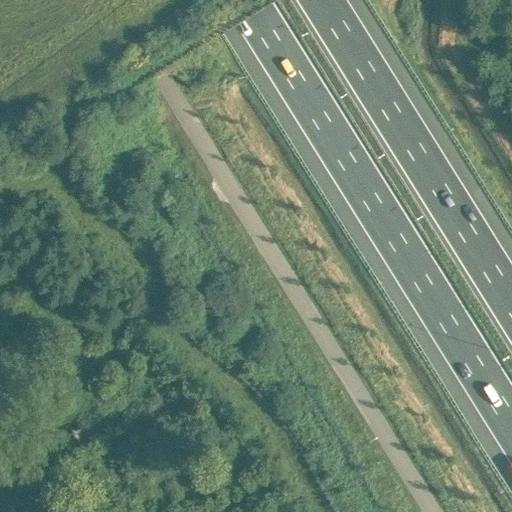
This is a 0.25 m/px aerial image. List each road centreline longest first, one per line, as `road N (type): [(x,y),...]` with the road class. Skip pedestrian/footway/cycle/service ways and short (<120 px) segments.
road 1 (unclassified): [(434,511),(109,0)]
road 2 (motorway): [(244,0),(511,416)]
road 3 (motorway): [(511,301),(323,0)]
